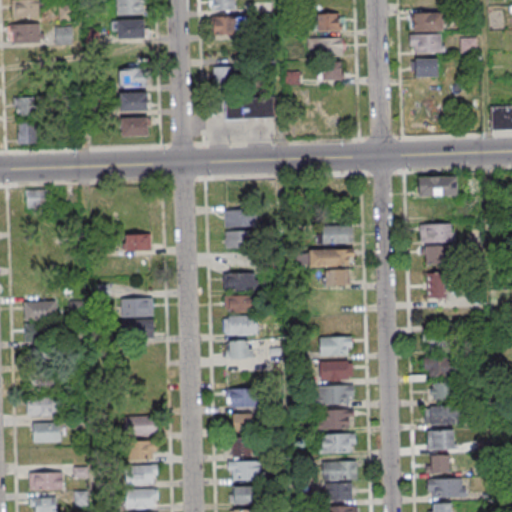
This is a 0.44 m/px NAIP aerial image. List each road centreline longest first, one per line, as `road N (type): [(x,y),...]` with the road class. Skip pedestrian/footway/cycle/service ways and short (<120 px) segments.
road 1 (residential): [(194,511),(177,0)]
road 2 (residential): [(392,511),(375,0)]
road 3 (tertiary): [(511,152),(235,161)]
road 4 (tertiary): [(235,161),(0,169)]
